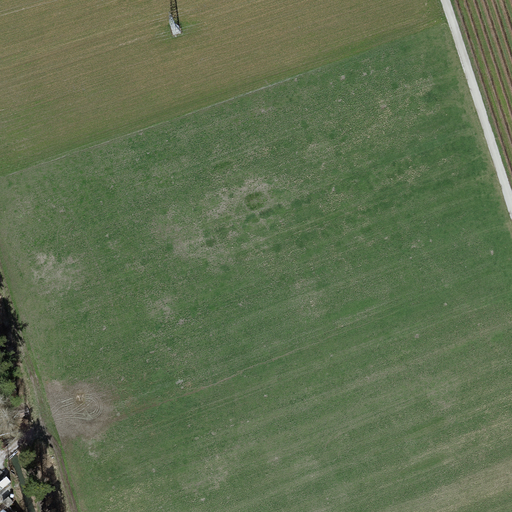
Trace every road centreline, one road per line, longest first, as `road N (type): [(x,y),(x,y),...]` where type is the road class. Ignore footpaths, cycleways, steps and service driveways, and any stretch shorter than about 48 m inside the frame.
road 1 (track): [(0,271),(71,511)]
road 2 (track): [(511,208),(444,0)]
